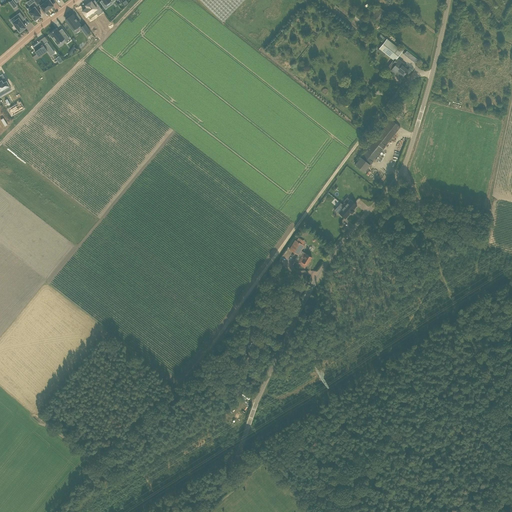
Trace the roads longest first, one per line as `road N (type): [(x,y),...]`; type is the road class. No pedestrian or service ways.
road 1 (unclassified): [(449,0),(399,167),(310,284),(227,474),(179,511)]
road 2 (track): [(474,292),(511,91)]
road 3 (track): [(140,0),(0,143)]
road 4 (track): [(470,352),(506,432),(484,511)]
